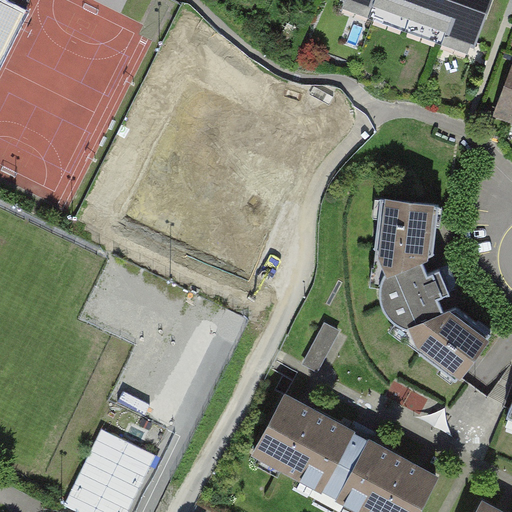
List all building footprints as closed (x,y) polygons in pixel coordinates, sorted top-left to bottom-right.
[(144,26),(91,0),(31,0),(0,63),(0,177),(67,211),(152,42),(140,35),(144,26)] [(0,0),(0,61),(25,12),(0,0)] [(487,0),(335,0),(335,3),(467,53),(487,0)] [(511,71),(496,117),(511,122),(511,71)] [(440,268),(429,273),(423,258),(434,253),(439,205),(385,199),(383,219),(379,218),(376,248),(381,249),(379,267),(382,268),(380,289),(381,301),(387,313),(395,321),(412,334),(410,337),(424,347),(421,352),(441,367),(444,363),(460,374),(491,332),(456,307),(446,312),(439,297),(450,292),(440,268)] [(342,331),(327,323),(304,365),(319,373),(342,331)] [(339,420),(287,392),(251,460),(303,488),(339,420)] [(356,511),(391,448),(339,420),(303,488),(347,511),(356,511)] [(102,426),(68,508),(77,511),(131,511),(157,449),(102,426)] [(422,511),(442,475),(391,448),(356,511),(422,511)] [(511,511),(511,510),(485,496),(476,511),(511,511)]
